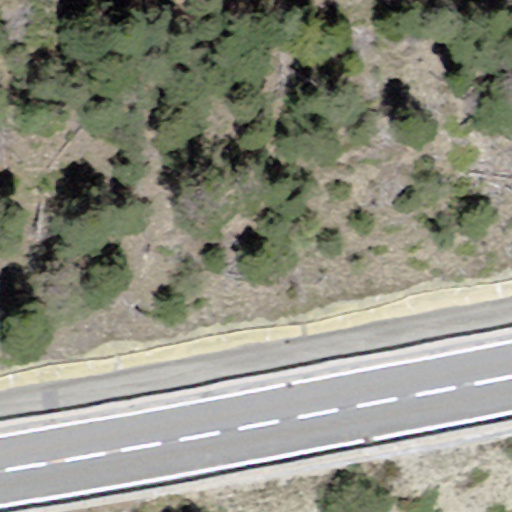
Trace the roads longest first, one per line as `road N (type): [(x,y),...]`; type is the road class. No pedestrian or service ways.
road 1 (unclassified): [(0,405),(511,312)]
road 2 (primary): [(0,468),(511,376)]
